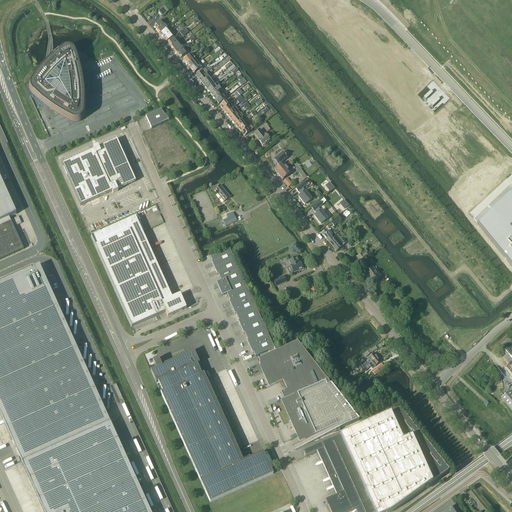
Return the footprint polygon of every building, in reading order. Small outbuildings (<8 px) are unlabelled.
[(162,17),(168,12),(164,7),(158,12),(162,17)] [(158,30),(164,25),(160,21),(154,26),(158,30)] [(161,34),(167,29),(164,25),(158,30),(161,34)] [(164,38),(170,33),(167,29),(161,34),(164,38)] [(167,42),(173,37),(170,33),(164,38),(167,42)] [(171,47),(177,42),(174,38),(168,43),(171,47)] [(174,51),(180,46),(177,42),(171,47),(174,51)] [(177,54),(183,50),(180,46),(174,51),(177,54)] [(84,80),(83,76),(83,74),(82,72),(82,70),(81,67),(80,64),(79,60),(78,57),(77,54),(76,53),(76,52),(75,51),(74,51),(74,50),(73,49),(72,49),(71,48),(70,48),(69,48),(68,48),(67,48),(66,48),(65,48),(64,48),(63,48),(62,49),(61,49),(60,50),(60,51),(59,51),(57,53),(54,55),(52,57),(47,61),(44,65),(40,69),(37,72),(31,81),(30,82),(29,83),(29,84),(29,85),(29,86),(29,88),(29,89),(29,90),(30,91),(30,92),(31,93),(32,94),(35,97),(37,99),(40,101),(42,104),(45,106),(48,108),(51,110),(54,112),(57,115),(61,117),(64,118),(67,120),(71,122),(72,122),(73,123),(74,123),(75,123),(76,123),(77,123),(78,123),(79,122),(80,122),(81,121),(82,120),(83,119),(84,119),(84,118),(84,117),(85,116),(85,115),(85,114),(85,110),(86,106),(86,102),(86,99),(85,95),(85,91),(85,87),(84,84),(84,80)] [(180,58),(186,54),(183,50),(177,54),(180,58)] [(187,65),(194,59),(191,55),(183,61),(184,61),(183,62),(184,63),(185,63),(187,65)] [(190,70),(198,64),(194,59),(187,65),(188,67),(188,68),(189,69),(190,69),(190,70)] [(194,74),(201,68),(198,64),(190,70),(192,71),(192,72),(193,74),(193,73),(194,74)] [(199,80),(204,75),(207,73),(204,69),(196,76),(199,80)] [(202,83),(209,77),(210,76),(207,73),(204,75),(199,80),(202,83)] [(204,87),(212,81),(209,77),(202,83),(204,87)] [(207,90),(214,84),(212,81),(204,87),(207,90)] [(210,93),(217,88),(214,84),(207,90),(210,93)] [(213,97),(220,91),(217,88),(210,93),(213,97)] [(215,100),(222,95),(220,91),(213,97),(215,100)] [(430,91),(423,98),(425,100),(433,93),(430,91)] [(218,104),(225,98),(222,95),(215,100),(218,104)] [(437,98),(430,105),(432,107),(439,100),(437,98)] [(222,110),(230,104),(227,100),(219,106),(222,110)] [(226,114),(233,108),(230,104),(222,110),(226,114)] [(228,118),(236,111),(233,108),(226,114),(228,118)] [(169,121),(160,110),(145,116),(151,129),(169,121)] [(232,121),(239,115),(236,111),(228,118),(232,121)] [(235,125),(242,119),(239,115),(232,121),(235,125)] [(238,129),(245,123),(242,119),(235,125),(238,129)] [(241,132),(248,126),(245,123),(238,129),(241,132)] [(244,136),(251,130),(248,126),(241,132),(244,136)] [(270,140),(265,134),(264,135),(259,130),(254,134),(258,140),(257,140),(262,146),(270,140)] [(126,161),(125,159),(122,153),(121,149),(117,140),(99,148),(98,147),(93,149),(94,151),(62,165),(80,206),(87,203),(112,192),(113,194),(118,191),(117,190),(133,182),(134,182),(134,181),(135,180),(134,180),(126,161)] [(278,165),(287,158),(282,153),(274,160),(278,165)] [(278,175),(286,168),(285,166),(283,168),(281,165),(274,170),(278,175)] [(289,174),(286,171),(288,170),(286,168),(278,175),(282,180),(289,174)] [(307,178),(300,169),(298,171),(302,177),(297,181),(299,184),(307,178)] [(0,259),(24,249),(19,240),(18,238),(11,221),(9,218),(16,214),(0,178),(0,259)] [(292,184),(287,178),(283,181),(288,187),(292,184)] [(311,199),(302,189),(306,186),(303,183),(295,189),(300,195),(298,197),(301,201),(302,202),(302,203),(303,204),(304,204),(304,205),(312,199),(311,199)] [(230,197),(220,186),(214,190),(224,202),(230,197)] [(511,193),(510,191),(476,224),(511,267),(511,193)] [(327,219),(318,208),(322,205),(319,202),(311,209),(316,214),(314,216),(317,220),(317,221),(319,223),(320,224),(328,218),(327,218),(327,219)] [(236,221),(232,213),(227,215),(228,218),(223,221),(225,226),(236,221)] [(341,220),(338,216),(330,222),(334,226),(341,220)] [(172,299),(142,233),(135,217),(91,237),(131,327),(166,312),(168,317),(186,309),(180,295),(172,299)] [(325,231),(321,234),(329,243),(331,241),(329,239),(331,237),(330,236),(332,234),(328,229),(325,231)] [(346,243),(341,237),(343,236),(340,232),(339,234),(332,239),(331,237),(329,239),(331,241),(329,243),(336,252),(346,243)] [(234,259),(229,249),(211,258),(212,262),(211,262),(213,266),(214,266),(215,268),(234,259)] [(370,256),(365,250),(360,254),(365,260),(370,256)] [(303,269),(299,262),(298,262),(296,258),(289,261),(291,265),(290,266),(293,273),(303,269)] [(238,269),(234,259),(215,268),(215,270),(215,271),(217,275),(218,274),(219,278),(238,269)] [(0,413),(12,441),(22,462),(110,423),(97,395),(95,391),(83,362),(81,358),(64,321),(39,265),(17,275),(0,283),(0,413)] [(381,276),(377,270),(375,268),(373,269),(366,274),(373,283),(380,278),(379,277),(381,276)] [(243,279),(238,269),(219,278),(221,281),(220,282),(222,286),(223,286),(223,288),(243,279)] [(284,276),(273,281),(276,287),(286,282),(284,276)] [(243,279),(223,288),(224,288),(224,290),(224,291),(226,295),(227,294),(228,298),(247,289),(243,279)] [(319,289),(315,280),(306,283),(310,293),(319,289)] [(252,299),(247,289),(228,298),(230,301),(229,302),(231,305),(231,306),(232,308),(252,299)] [(256,309),(252,299),(232,308),(233,310),(235,314),(236,314),(237,317),(256,309)] [(261,319),(256,309),(237,317),(239,321),(238,321),(239,325),(240,325),(240,326),(240,325),(241,327),(261,319)] [(265,329),(261,319),(241,327),(242,329),(242,330),(243,334),(245,334),(246,337),(265,329)] [(270,339),(265,329),(246,337),(248,340),(247,341),(248,345),(249,345),(250,347),(270,339)] [(511,349),(510,346),(511,344),(511,337),(502,346),(506,351),(501,355),(510,364),(506,367),(511,373),(511,349)] [(270,339),(250,347),(251,349),(250,349),(250,350),(251,350),(252,354),(253,353),(255,357),(274,348),(270,339)] [(328,381),(297,341),(275,351),(267,355),(258,359),(260,363),(259,363),(268,383),(269,383),(269,384),(269,383),(270,383),(271,387),(283,382),(286,390),(280,393),(284,400),(327,381),(328,381)] [(243,461),(204,373),(203,373),(201,374),(197,364),(199,363),(199,364),(194,351),(193,351),(161,366),(158,359),(153,361),(156,368),(151,370),(150,370),(156,383),(156,382),(158,382),(163,392),(161,393),(160,392),(210,503),(273,474),(263,452),(243,461)] [(369,364),(377,358),(374,354),(367,359),(367,361),(367,362),(364,365),(363,364),(359,367),(360,369),(366,366),(369,364)] [(380,362),(377,358),(369,364),(366,366),(360,369),(361,370),(365,367),(367,369),(371,366),(372,367),(373,367),(374,366),(375,367),(380,362)] [(379,370),(383,367),(381,364),(375,369),(379,373),(380,372),(379,370)] [(359,421),(331,385),(329,385),(327,381),(284,400),(282,401),(289,417),(299,439),(299,440),(300,440),(301,440),(304,438),(307,444),(359,421)] [(511,393),(509,390),(500,398),(511,410),(511,393)] [(391,511),(449,471),(400,409),(303,453),(305,458),(316,453),(336,496),(328,500),(326,505),(329,511),(391,511)] [(110,423),(22,462),(44,511),(150,511),(119,442),(110,423)]
